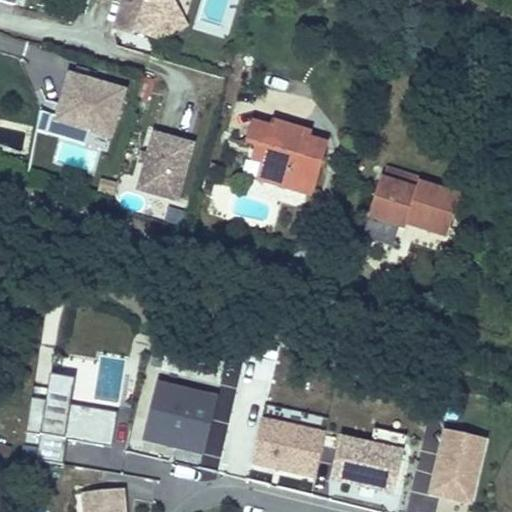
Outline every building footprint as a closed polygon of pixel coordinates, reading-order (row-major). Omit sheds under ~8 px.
[(129,0),(122,21),(193,43),(207,0),(129,0)] [(219,31),(223,20),(209,15),(205,27),(219,31)] [(127,87),(67,69),(53,116),(113,134),(127,87)] [(311,195),(326,146),(307,140),(309,134),(275,124),(273,130),(254,124),(248,143),(257,146),(267,149),(263,163),(258,179),(311,195)] [(195,139),(150,127),(144,150),(141,165),(135,186),(180,197),(195,139)] [(267,149),(257,146),(253,160),(263,163),(267,149)] [(418,179),(387,169),(384,181),(415,190),(418,184),(417,184),(418,179)] [(115,181),(101,179),(98,197),(112,199),(115,181)] [(448,236),(460,198),(418,184),(415,190),(384,181),(380,180),(368,219),(405,230),(407,224),(448,236)] [(405,230),(368,219),(367,224),(403,235),(405,230)] [(466,246),(468,238),(456,235),(453,242),(466,246)] [(460,265),(466,246),(453,242),(447,262),(460,265)] [(27,431),(42,433),(38,457),(62,461),(66,437),(111,443),(116,409),(75,403),(79,371),(54,368),(50,399),(32,397),(27,431)] [(220,394),(160,378),(145,437),(205,452),(220,394)] [(326,429),(263,417),(253,464),(316,476),(326,429)] [(442,431),(425,492),(469,502),(485,440),(442,431)] [(342,433),(332,479),(397,493),(406,447),(342,433)] [(0,477),(2,479),(11,449),(0,445),(0,477)] [(126,511),(124,487),(85,491),(87,511),(126,511)]
